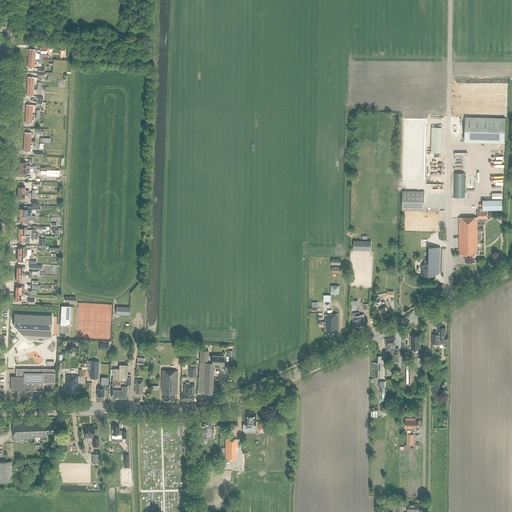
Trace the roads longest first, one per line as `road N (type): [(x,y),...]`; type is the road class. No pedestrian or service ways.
road 1 (secondary): [(263,387),(511,265)]
road 2 (secondary): [(195,409),(0,409)]
road 3 (unclassified): [(5,210),(12,31)]
